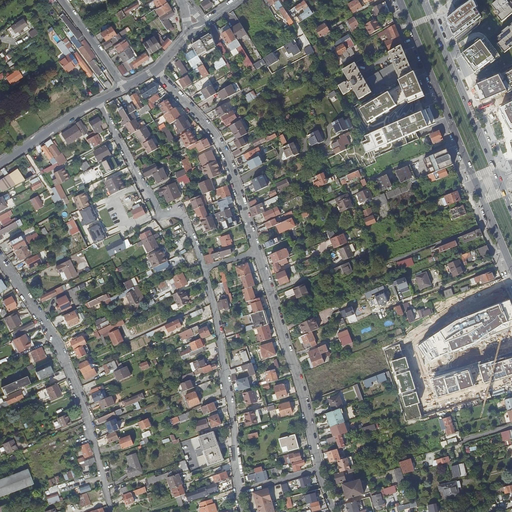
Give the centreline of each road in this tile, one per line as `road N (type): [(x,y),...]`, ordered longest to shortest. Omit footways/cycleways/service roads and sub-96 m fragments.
road 1 (residential): [(0,258),(76,385),(109,511)]
road 2 (unknown): [(511,284),(410,345),(429,407),(511,383)]
road 3 (residential): [(256,251),(318,468)]
road 4 (residential): [(204,267),(238,490)]
road 5 (residential): [(99,101),(162,216),(179,209),(204,267)]
road 6 (residential): [(156,69),(222,146),(256,251)]
road 7 (primary): [(399,0),(478,188)]
road 8 (primary): [(499,179),(423,0)]
